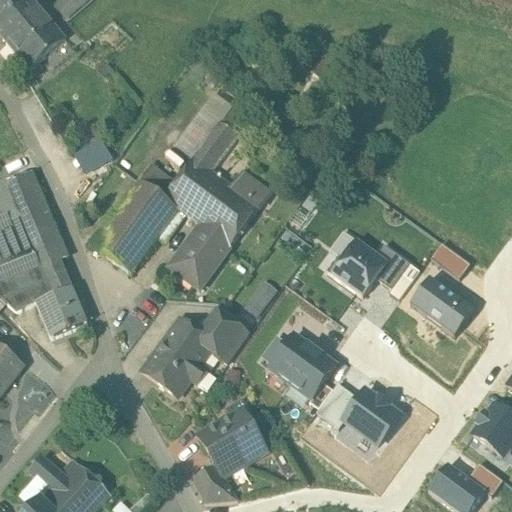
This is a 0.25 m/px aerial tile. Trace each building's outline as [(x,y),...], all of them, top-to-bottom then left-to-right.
[(0,0),(0,40),(30,75),(66,45),(28,0),(0,0)] [(71,0),(56,14),(64,23),(88,2),(86,0),(71,0)] [(220,127),(194,163),(210,174),(236,139),(220,127)] [(74,153),(84,175),(112,162),(103,140),(74,153)] [(194,163),(165,203),(178,213),(200,229),(204,232),(234,192),(210,174),(194,163)] [(33,174),(1,188),(1,189),(24,243),(56,230),(33,174)] [(140,184),(92,249),(131,277),(178,213),(165,203),(140,184)] [(24,243),(1,189),(0,189),(0,298),(8,305),(17,315),(38,306),(73,292),(61,263),(69,260),(56,230),(24,243)] [(200,229),(169,271),(199,293),(260,211),(234,192),(204,232),(200,229)] [(323,224),(314,218),(321,206),(305,197),(285,230),(310,245),(323,224)] [(339,261),(328,276),(363,302),(377,283),(392,294),(389,298),(399,304),(420,276),(384,250),(377,260),(357,245),(343,264),(339,261)] [(264,281),(243,307),(258,318),(278,291),(264,281)] [(430,282),(411,309),(456,342),(475,315),(430,282)] [(73,292),(38,306),(51,342),(87,327),(73,292)] [(201,338),(180,323),(142,375),(178,400),(191,382),(198,386),(207,392),(215,381),(206,375),(206,374),(200,369),(210,355),(228,367),(249,338),(218,316),(201,338)] [(291,389),(315,355),(294,339),(270,374),(291,389)] [(0,350),(0,398),(23,369),(0,350)] [(319,414),(333,394),(324,388),(337,370),(315,355),(291,389),(312,404),(310,407),(319,414)] [(319,414),(316,417),(339,434),(345,425),(379,449),(400,421),(388,412),(390,409),(379,401),(377,404),(364,395),(358,403),(337,388),(333,394),(319,414)] [(480,429),(473,439),(503,460),(511,447),(511,416),(510,420),(495,409),(488,418),(485,416),(478,427),(480,429)] [(248,423),(237,430),(229,418),(217,425),(218,427),(219,427),(244,468),(266,455),(248,423)] [(218,427),(198,439),(215,469),(223,481),(224,480),(244,468),(219,427),(218,427)] [(72,464),(62,476),(42,459),(29,473),(37,481),(46,490),(50,493),(41,502),(52,511),(98,511),(111,498),(72,464)] [(449,468),(429,495),(452,511),(474,511),(486,496),(492,500),(503,485),(479,468),(468,482),(449,468)] [(215,469),(192,483),(206,507),(238,504),(224,480),(223,481),(215,469)] [(37,481),(20,498),(30,507),(46,490),(37,481)] [(52,511),(41,502),(31,511),(52,511)] [(130,511),(121,502),(109,511),(130,511)]
